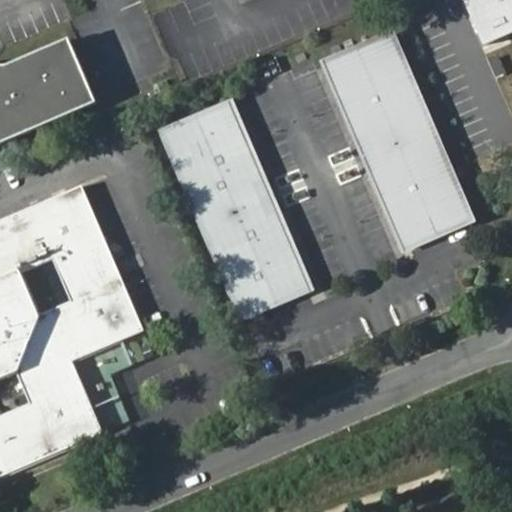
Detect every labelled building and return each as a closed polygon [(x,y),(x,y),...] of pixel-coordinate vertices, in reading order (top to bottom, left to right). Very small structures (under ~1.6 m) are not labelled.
[(511,0),(465,0),(484,44),(511,32),(511,0)] [(479,222),(395,31),(324,62),(408,254),(432,243),(479,222)] [(0,77),(0,154),(90,116),(62,51),(0,77)] [(315,294),(234,101),(160,133),(242,326),(315,294)] [(0,488),(97,448),(68,374),(139,344),(80,203),(0,235),(0,488)] [(105,427),(127,422),(121,400),(100,406),(105,427)]
